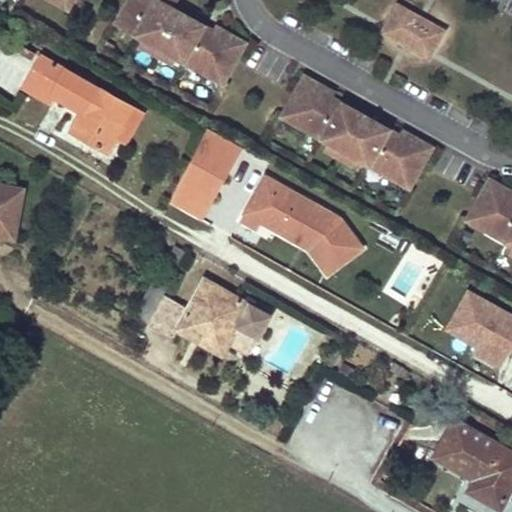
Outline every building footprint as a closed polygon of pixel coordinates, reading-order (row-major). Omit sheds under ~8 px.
[(127,0),(116,21),(182,59),(185,53),(199,61),(196,67),(221,82),(242,46),(218,33),(216,36),(200,28),(197,32),(192,29),(195,25),(168,9),(160,5),(161,3),(162,0),(127,0)] [(172,0),(162,0),(160,5),(168,9),(172,0)] [(397,0),(395,0),(378,29),(431,59),(449,29),(397,0)] [(36,46),(25,39),(22,44),(33,51),(36,46)] [(33,51),(20,44),(17,50),(32,58),(36,52),(33,51)] [(199,61),(185,53),(182,59),(196,67),(199,61)] [(133,108),(42,56),(28,80),(53,95),(69,104),(68,106),(81,113),(71,131),(108,152),(116,138),(133,108)] [(300,79),(280,115),(306,129),(309,124),(323,131),(320,137),(368,165),(372,159),(386,167),(382,172),(408,187),(428,151),(405,138),(402,142),(386,134),(389,129),(371,119),(368,123),(356,116),(358,112),(340,101),(337,105),(331,102),(321,96),(323,92),(300,79)] [(53,95),(28,80),(24,87),(50,102),(53,95)] [(333,97),(323,92),(321,96),(331,102),(333,97)] [(125,142),(141,113),(133,108),(116,138),(125,142)] [(371,119),(358,112),(356,116),(368,123),(371,119)] [(323,131),(309,124),(306,129),(320,137),(323,131)] [(240,148),(207,128),(201,140),(234,159),(240,148)] [(405,138),(395,133),(392,136),(402,142),(405,138)] [(212,198),(234,159),(201,140),(171,200),(183,207),(194,188),(212,198)] [(386,167),(372,159),(368,165),(382,172),(386,167)] [(362,247),(340,219),(297,194),(293,200),(279,192),(283,186),(266,176),(245,213),(246,213),(261,222),(262,223),(266,216),(280,224),(276,231),(297,242),(298,240),(306,245),(328,273),(362,247)] [(511,204),(508,202),(511,198),(486,184),(467,220),(492,235),(495,229),(509,237),(506,242),(511,245),(511,204)] [(0,234),(14,238),(23,189),(0,185),(0,234)] [(297,194),(283,186),(279,192),(293,200),(297,194)] [(201,217),(212,198),(194,188),(183,207),(201,217)] [(261,222),(246,213),(242,221),(257,229),(261,222)] [(276,231),(280,224),(266,216),(262,223),(276,231)] [(509,237),(495,229),(492,235),(506,242),(509,237)] [(179,263),(186,252),(174,246),(168,257),(179,263)] [(249,352),(274,308),(261,301),(257,308),(205,279),(189,308),(168,295),(150,328),(174,336),(174,337),(178,330),(193,338),(197,332),(226,348),(230,342),(249,352)] [(445,327),(502,359),(509,347),(511,341),(511,313),(467,288),(445,327)] [(226,348),(197,332),(193,338),(223,354),(226,348)] [(504,425),(481,413),(477,419),(501,432),(504,425)] [(511,487),(511,451),(455,420),(434,456),(475,479),(469,490),(500,508),(511,487)]
